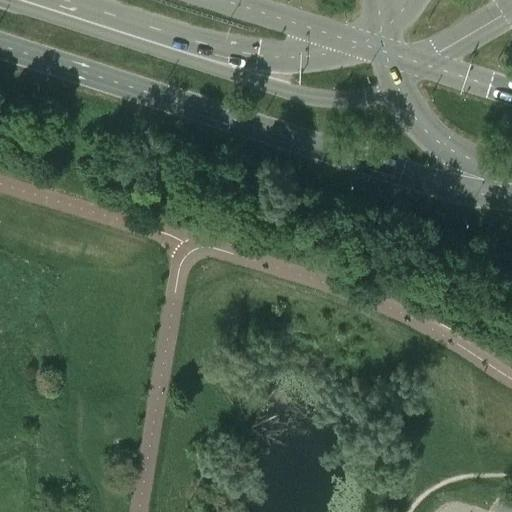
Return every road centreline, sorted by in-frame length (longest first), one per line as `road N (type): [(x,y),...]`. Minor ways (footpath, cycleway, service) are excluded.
road 1 (secondary): [(0,45),(401,173),(511,186)]
road 2 (secondary): [(34,0),(209,56),(378,49)]
road 3 (primary): [(378,49),(415,120),(442,146),(511,182)]
road 4 (secondary): [(378,49),(222,0)]
road 5 (secondary): [(511,93),(378,49)]
